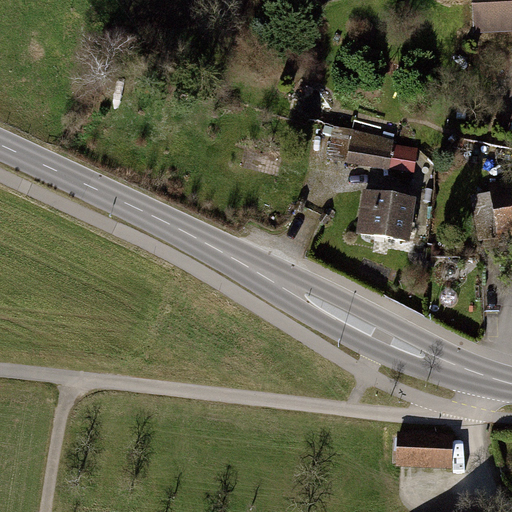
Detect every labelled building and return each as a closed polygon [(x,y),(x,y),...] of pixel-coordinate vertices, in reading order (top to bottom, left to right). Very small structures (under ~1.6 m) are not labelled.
[(511,0),(472,0),(475,33),(511,31),(511,0)] [(350,146),(347,161),(413,172),(417,147),(394,143),(393,153),(350,146)] [(511,186),(491,190),(498,239),(511,237),(511,186)] [(413,201),(368,193),(361,235),(406,243),(413,201)] [(452,438),(399,436),(397,465),(451,468),(452,438)]
